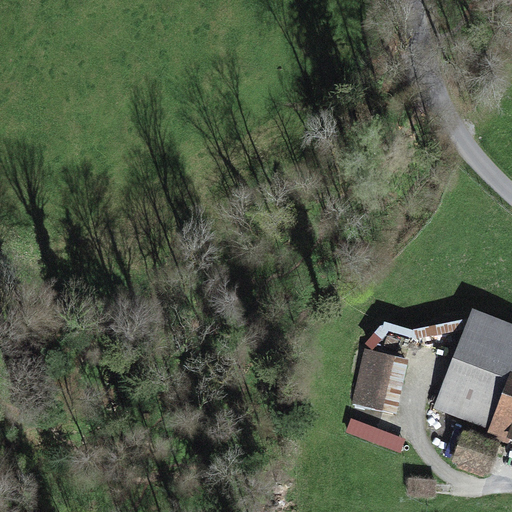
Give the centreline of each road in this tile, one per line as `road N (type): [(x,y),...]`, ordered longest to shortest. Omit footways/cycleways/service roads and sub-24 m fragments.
road 1 (residential): [(415,0),(458,132),(511,192)]
road 2 (track): [(425,372),(414,418),(419,439),(453,478),(511,489)]
